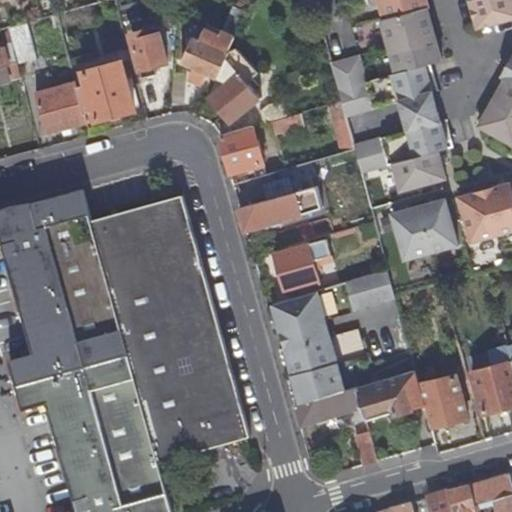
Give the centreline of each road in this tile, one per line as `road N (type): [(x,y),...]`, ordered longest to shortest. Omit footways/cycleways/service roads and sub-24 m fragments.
road 1 (residential): [(302,511),(203,157),(164,144),(0,187)]
road 2 (residential): [(307,511),(511,455)]
